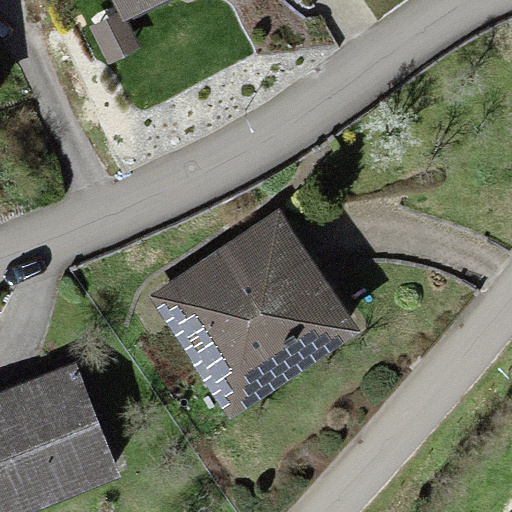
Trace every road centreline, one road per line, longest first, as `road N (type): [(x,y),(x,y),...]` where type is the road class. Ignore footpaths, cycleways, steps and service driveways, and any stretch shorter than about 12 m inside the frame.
road 1 (residential): [(0,263),(175,201),(479,0)]
road 2 (residential): [(511,282),(337,511)]
